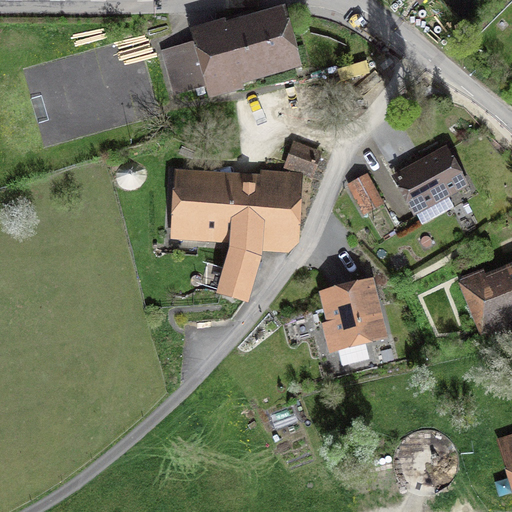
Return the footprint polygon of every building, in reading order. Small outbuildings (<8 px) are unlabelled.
[(243,87),(302,72),(285,10),(248,20),(226,26),(225,22),(216,25),(210,26),(203,28),(189,32),(192,43),(173,49),(161,52),(173,95),(194,89),(196,97),(206,94),(208,102),(244,92),(243,87)] [(313,181),(323,152),(293,142),(284,169),(294,172),(295,171),(305,175),(304,178),(313,181)] [(469,186),(447,147),(392,178),(413,217),(416,215),(422,225),(448,209),(443,200),(469,186)] [(260,171),(260,177),(174,171),(170,241),(179,241),(178,251),(192,253),(194,241),(230,244),(230,251),(224,268),(204,261),(196,285),(216,292),(215,296),(248,307),(263,252),(288,254),(299,247),(303,174),(260,171)] [(384,205),(367,175),(348,185),(365,216),(384,205)] [(511,264),(485,275),(483,270),(457,281),(481,343),(511,330),(511,264)] [(373,343),(387,340),(373,281),(319,295),(327,324),(321,325),(322,330),(316,332),(321,352),(327,350),(329,356),(334,354),(338,353),(342,367),(369,360),(366,348),(373,346),(373,343)] [(384,363),(395,360),(392,349),(381,352),(384,363)] [(511,436),(495,441),(511,496),(511,436)]
